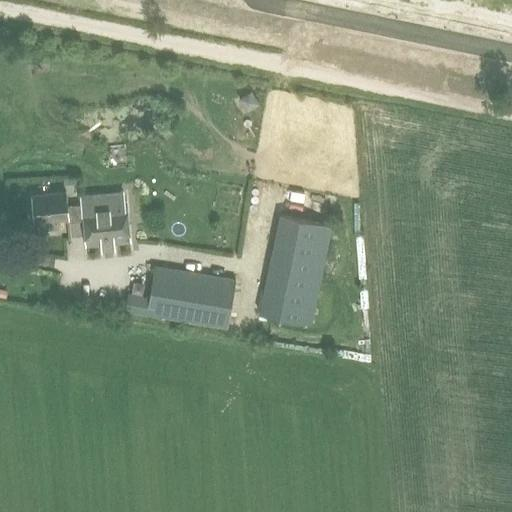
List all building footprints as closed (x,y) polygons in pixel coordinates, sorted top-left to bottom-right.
[(32,194),(35,229),(55,227),(54,219),(67,218),(67,220),(83,218),(85,245),(101,244),(102,250),(114,249),(114,243),(130,242),(126,201),(106,203),(105,193),(82,194),(83,204),(67,205),(66,190),(32,194)] [(310,323),(331,223),(280,213),(260,312),(310,323)] [(227,327),(235,279),(154,265),(149,296),(128,293),(125,310),(227,327)] [(17,337),(12,364),(15,365),(13,375),(27,377),(25,390),(70,398),(73,378),(61,376),(66,345),(17,337)] [(358,358),(378,360),(379,349),(359,347),(358,358)] [(242,383),(238,405),(274,411),(282,412),(288,378),(264,374),(262,386),(242,383)] [(238,405),(235,424),(271,430),(274,411),(238,405)] [(387,420),(359,423),(364,465),(391,462),(389,444),(401,443),(398,419),(387,420)] [(307,421),(299,422),(301,434),(309,433),(307,421)] [(331,426),(319,428),(322,452),(334,450),(336,468),(364,465),(359,423),(331,426)] [(235,424),(233,443),(268,449),(271,430),(235,424)] [(309,436),(301,437),(302,449),(310,448),(309,436)] [(233,443),(229,465),(249,469),(247,480),(271,484),(276,450),(268,449),(233,443)]
